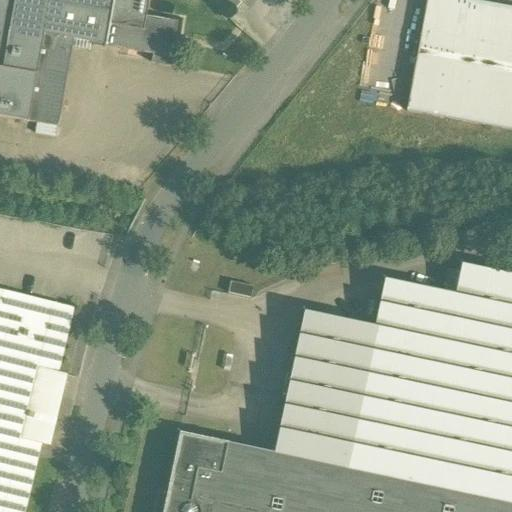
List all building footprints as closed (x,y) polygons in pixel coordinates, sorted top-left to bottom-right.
[(0,0),(0,117),(38,124),(58,127),(73,40),(105,45),(112,11),(146,17),(149,0),(0,0)] [(219,0),(234,12),(242,4),(237,0),(219,0)] [(511,8),(469,0),(435,0),(433,12),(425,11),(407,112),(446,119),(446,120),(511,131),(511,8)] [(146,17),(112,11),(105,45),(105,47),(153,55),(152,63),(169,66),(177,23),(146,17)] [(58,127),(38,124),(36,134),(56,137),(58,127)] [(511,511),(511,276),(461,265),(455,295),(385,280),(375,327),(304,312),(274,454),(228,444),(214,511),(511,511)] [(253,287),(231,282),(228,294),(251,299),(253,287)] [(74,309),(0,291),(0,511),(25,511),(41,445),(20,440),(37,369),(59,374),(74,309)] [(180,433),(163,511),(214,511),(228,444),(180,433)]
